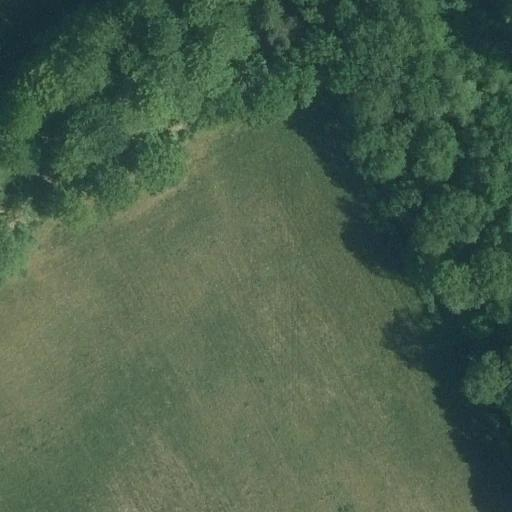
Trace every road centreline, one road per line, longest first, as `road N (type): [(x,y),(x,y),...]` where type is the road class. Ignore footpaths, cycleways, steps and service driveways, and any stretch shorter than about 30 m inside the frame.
road 1 (track): [(511,417),(291,0)]
road 2 (track): [(106,0),(0,73)]
